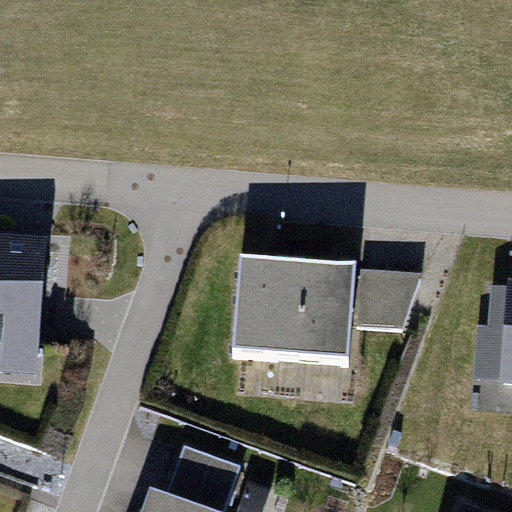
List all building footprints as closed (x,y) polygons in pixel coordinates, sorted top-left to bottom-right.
[(46,253),(0,249),(0,350),(4,351),(4,346),(40,348),(46,253)] [(359,276),(243,267),(238,359),(352,369),(359,276)] [(425,283),(365,278),(361,331),(406,334),(425,283)] [(511,295),(500,295),(497,330),(510,346),(508,385),(511,385),(511,295)] [(167,507),(158,503),(154,511),(229,511),(244,470),(187,450),(167,507)] [(503,511),(473,502),(469,511),(503,511)]
